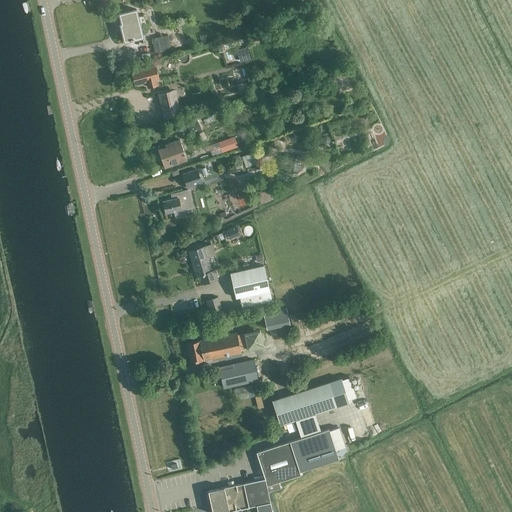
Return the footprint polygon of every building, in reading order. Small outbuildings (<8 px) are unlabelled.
[(126,48),(144,43),(136,9),(119,13),(122,24),(124,24),(125,31),(122,31),(126,48)] [(155,53),(183,46),(179,29),(161,34),(161,36),(151,38),(155,53)] [(247,47),(236,50),(240,62),(250,59),(247,47)] [(135,84),(146,81),(148,87),(158,84),(156,78),(158,78),(155,65),(145,68),(132,71),(135,84)] [(178,115),(172,90),(158,93),(164,119),(178,115)] [(212,113),(185,125),(188,130),(194,127),(197,132),(213,125),(211,120),(214,118),(212,113)] [(234,136),(218,141),(222,152),(238,146),(234,136)] [(158,149),(164,168),(187,160),(179,139),(165,144),(166,146),(158,149)] [(245,165),(256,163),(254,152),(243,154),(245,165)] [(198,168),(183,173),(187,187),(202,182),(198,168)] [(170,193),(172,198),(162,200),(165,213),(174,211),(175,218),(186,215),(185,210),(194,208),(189,189),(170,193)] [(230,239),(241,232),(236,224),(225,230),(230,239)] [(196,276),(199,275),(202,283),(218,278),(215,269),(211,270),(203,246),(189,251),(196,276)] [(236,296),(242,295),(245,305),(271,298),(260,263),(229,273),(236,296)] [(206,300),(208,306),(209,312),(221,308),(217,296),(206,300)] [(290,324),(286,307),(263,313),(267,330),(290,324)] [(294,330),(299,328),(296,314),(290,315),(294,330)] [(248,349),(264,345),(260,329),(243,333),(248,349)] [(204,362),(208,361),(212,360),(212,359),(241,352),(236,332),(199,340),(199,341),(187,344),(191,362),(203,360),(204,362)] [(223,387),(258,379),(253,359),(219,367),(223,387)] [(342,378),(272,400),(280,425),(350,402),(342,378)] [(300,474),(299,471),(328,462),(338,458),(329,429),(290,441),(256,452),(265,478),(224,487),(208,490),(212,511),(223,511),(257,505),(258,511),(272,511),(267,485),(300,474)]
